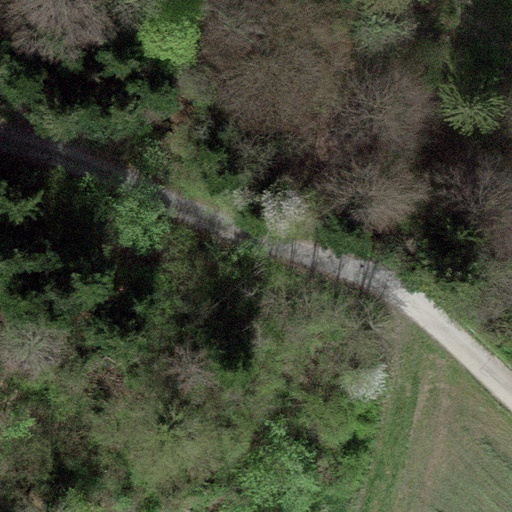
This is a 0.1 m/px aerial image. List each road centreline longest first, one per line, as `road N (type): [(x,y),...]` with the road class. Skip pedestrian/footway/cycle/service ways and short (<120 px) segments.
road 1 (track): [(370,270),(113,163),(0,129)]
road 2 (unclassified): [(511,386),(434,313),(370,270)]
